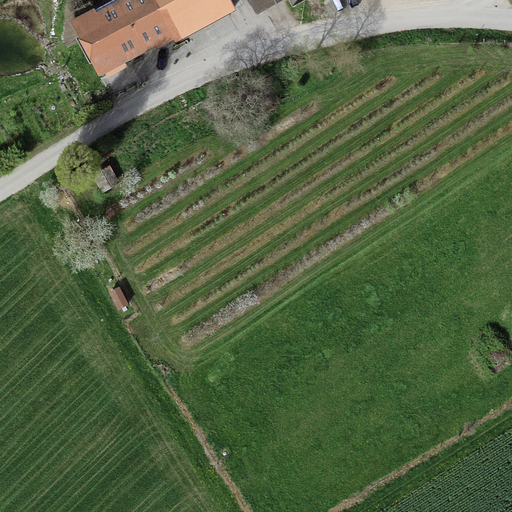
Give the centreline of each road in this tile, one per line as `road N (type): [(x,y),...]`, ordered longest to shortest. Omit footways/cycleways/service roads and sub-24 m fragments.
road 1 (residential): [(0,188),(137,103),(303,41),(474,16),(511,20)]
road 2 (track): [(511,419),(367,511)]
